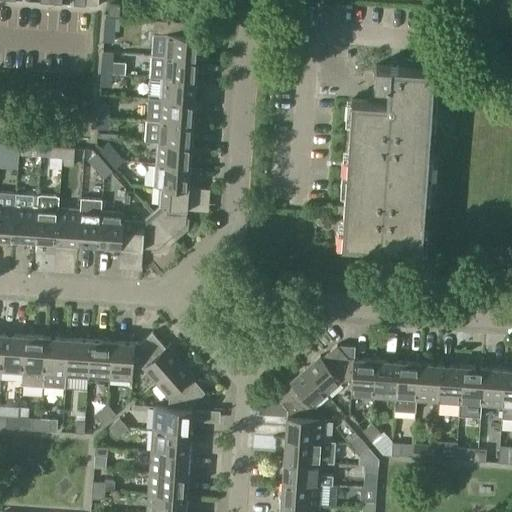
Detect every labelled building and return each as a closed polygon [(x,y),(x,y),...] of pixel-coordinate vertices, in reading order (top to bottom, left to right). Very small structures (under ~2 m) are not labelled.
[(109,3),(108,14),(119,15),(120,4),(109,3)] [(154,31),(187,34),(188,22),(155,20),(154,31)] [(114,41),(115,29),(105,28),(104,40),(114,41)] [(199,35),(187,34),(154,31),(152,54),(191,57),(198,57),(199,35)] [(151,76),(163,77),(191,79),(196,79),(198,57),(191,57),(152,54),(151,76)] [(102,72),(112,73),(112,61),(102,60),(102,72)] [(422,249),(435,68),(387,65),(376,64),(375,85),(377,85),(376,100),(374,100),(352,98),(347,178),(345,207),(342,244),(422,249)] [(112,73),(102,72),(101,84),(111,85),(112,73)] [(163,77),(161,98),(191,100),(195,100),(196,79),(191,79),(163,77)] [(161,98),(149,97),(148,119),(191,122),(193,122),(195,100),(191,100),(161,98)] [(99,103),(99,115),(109,116),(109,104),(99,103)] [(99,115),(98,127),(108,128),(109,116),(99,115)] [(146,140),(158,141),(191,143),(192,144),(193,122),(191,122),(148,119),(146,140)] [(192,144),(191,143),(158,141),(157,162),(190,165),(191,150),(192,144)] [(8,142),(7,152),(19,153),(20,143),(8,142)] [(108,142),(101,148),(109,157),(116,151),(108,142)] [(20,143),(19,153),(40,155),(41,145),(20,143)] [(50,155),(62,156),(63,146),(51,145),(50,155)] [(74,157),(75,147),(63,146),(62,156),(74,157)] [(117,166),(124,160),(116,151),(109,157),(117,166)] [(89,159),(97,168),(104,161),(96,152),(89,159)] [(97,168),(104,177),(112,170),(104,161),(97,168)] [(155,185),(162,186),(162,185),(189,187),(190,165),(157,162),(155,185)] [(162,186),(160,206),(152,213),(175,240),(189,228),(189,217),(187,217),(189,187),(162,185),(162,186)] [(0,236),(13,238),(16,204),(17,192),(0,191),(0,236)] [(57,241),(59,207),(60,195),(38,194),(37,206),(35,239),(57,241)] [(81,197),(80,209),(78,242),(100,244),(102,210),(103,198),(81,197)] [(35,239),(37,206),(16,204),(13,238),(35,239)] [(80,209),(59,207),(57,241),(78,242),(80,209)] [(125,212),(102,210),(100,244),(121,245),(123,218),(124,218),(125,212)] [(175,240),(152,213),(145,220),(124,218),(123,218),(121,245),(152,247),(152,250),(162,251),(175,240)] [(153,331),(140,342),(134,342),(133,366),(143,366),(156,381),(181,360),(168,344),(166,346),(153,331)] [(23,372),(26,334),(4,333),(1,371),(23,372)] [(23,372),(22,384),(44,385),(45,374),(47,336),(26,334),(23,372)] [(66,387),(67,375),(69,337),(47,336),(45,374),(44,385),(66,387)] [(69,337),(67,375),(88,377),(91,339),(69,337)] [(110,378),(113,340),(91,339),(88,377),(110,378)] [(132,380),(133,366),(134,342),(113,340),(110,378),(132,380)] [(353,381),(355,357),(348,357),(337,344),(322,357),(321,355),(306,368),(327,393),(342,380),(352,381),(353,381)] [(352,381),(351,395),(373,396),(376,358),(355,357),(353,381),(352,381)] [(376,358),(373,396),(395,398),(398,360),(376,358)] [(170,396),(169,406),(169,407),(191,408),(193,408),(193,402),(206,391),(192,376),(194,375),(191,371),(181,360),(156,381),(170,396)] [(415,411),(416,399),(419,361),(398,360),(395,398),(394,410),(415,411)] [(438,401),(441,363),(419,361),(416,399),(438,401)] [(460,402),(462,364),(441,363),(438,401),(460,402)] [(482,404),(484,366),(462,364),(460,402),(482,404)] [(484,366),(482,404),(503,405),(506,367),(484,366)] [(511,418),(511,367),(506,367),(503,405),(502,417),(511,418)] [(275,395),(288,409),(287,416),(311,417),(311,416),(312,406),(327,393),(306,368),(290,381),(292,383),(289,386),(287,384),(275,395)] [(102,409),(110,418),(116,413),(108,404),(106,405),(102,409)] [(169,406),(155,405),(153,428),(191,430),(191,428),(193,408),(191,408),(169,407),(169,406)] [(102,409),(96,415),(103,424),(110,418),(102,409)] [(325,417),(311,416),(311,417),(287,416),(286,437),(324,440),(325,417)] [(33,417),(32,429),(41,430),(41,418),(33,417)] [(122,432),(128,426),(120,417),(114,423),(122,432)] [(57,431),(58,419),(41,418),(41,430),(57,431)] [(77,420),(76,432),(85,433),(85,421),(77,420)] [(372,422),(363,430),(368,436),(377,428),(372,422)] [(107,428),(115,437),(122,432),(114,423),(107,428)] [(191,430),(153,428),(152,449),(190,452),(191,430)] [(383,435),(377,428),(368,436),(374,443),(383,435)] [(358,434),(349,442),(355,448),(364,440),(358,434)] [(336,441),(324,440),(286,437),(284,459),(322,461),(334,462),(336,441)] [(360,454),(369,446),(364,440),(355,448),(360,454)] [(400,455),(401,443),(392,442),(391,454),(400,455)] [(413,444),(413,456),(426,457),(434,457),(435,445),(427,445),(413,444)] [(95,454),(107,455),(108,446),(96,445),(95,454)] [(443,458),(444,446),(435,445),(434,457),(443,458)] [(470,448),(469,460),(478,460),(479,448),(470,448)] [(486,461),(487,449),(479,448),(478,460),(486,461)] [(150,471),(188,474),(190,452),(152,449),(150,471)] [(511,450),(500,450),(499,462),(511,462),(511,450)] [(332,484),(333,474),(322,473),(322,461),(284,459),(283,480),(321,483),(332,484)] [(366,473),(378,474),(379,465),(367,464),(366,473)] [(188,474),(150,471),(149,492),(187,495),(188,474)] [(105,481),(105,489),(115,490),(116,481),(114,479),(105,478),(105,481)] [(105,481),(93,480),(93,488),(105,489),(105,481)] [(321,483),(283,480),(282,502),(319,504),(321,483)] [(92,497),(104,498),(105,489),(93,488),(92,497)] [(147,511),(185,511),(187,495),(149,492),(147,511)] [(376,500),(364,499),(364,507),(376,508),(376,500)] [(318,511),(319,504),(282,502),(280,511),(318,511)]
